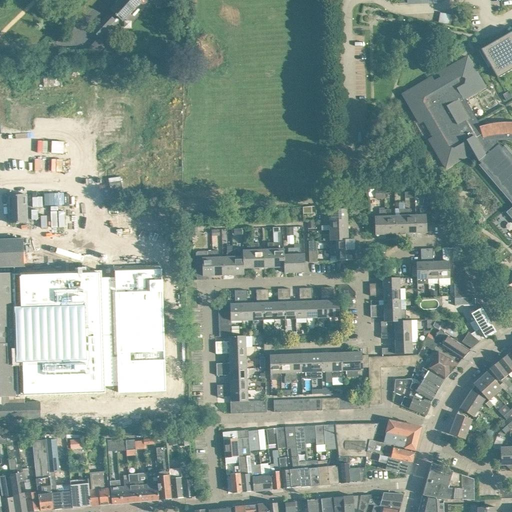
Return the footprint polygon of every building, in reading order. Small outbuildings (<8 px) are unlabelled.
[(122,21),(141,0),(120,0),(111,10),(112,11),(94,31),(99,37),(118,17),(122,21)] [(511,33),(511,32),(480,49),(491,68),(497,78),(511,69),(511,33)] [(106,49),(102,53),(111,61),(115,57),(106,49)] [(511,122),(509,122),(504,122),(498,123),(495,123),(492,123),(487,125),(484,125),(480,126),(465,99),(485,87),(467,57),(439,73),(441,78),(433,82),(431,78),(403,94),(419,123),(423,120),(433,138),(429,140),(445,168),(473,152),(478,161),(480,163),(478,165),(479,165),(481,164),(511,200),(511,208),(509,211),(511,214),(511,122)] [(64,221),(64,212),(64,205),(58,205),(25,206),(24,184),(8,185),(9,213),(9,224),(26,224),(26,223),(58,222),(64,221)] [(322,215),(322,220),(347,219),(347,209),(341,209),(340,205),(334,205),(334,209),(329,210),(329,214),(322,215)] [(426,233),(426,208),(420,209),(420,215),(416,215),(416,233),(426,233)] [(406,234),(405,209),(399,209),(399,216),(395,216),(396,234),(406,234)] [(416,233),(416,215),(411,216),(411,209),(405,209),(406,234),(416,233)] [(76,210),(67,211),(68,224),(76,223),(76,210)] [(90,210),(82,210),(82,223),(89,223),(90,210)] [(104,223),(104,210),(96,210),(96,223),(104,223)] [(385,234),(384,210),(379,210),(379,217),(374,217),(375,235),(385,234)] [(396,234),(395,216),(391,216),(390,210),(384,210),(385,234),(396,234)] [(0,223),(9,224),(9,213),(0,213),(0,223)] [(170,264),(170,213),(114,213),(114,224),(123,224),(123,235),(116,235),(116,266),(135,266),(135,259),(135,253),(144,253),(144,248),(149,248),(150,264),(170,264)] [(347,230),(347,219),(322,220),(322,226),(329,226),(329,230),(347,230)] [(348,240),(347,230),(329,230),(329,235),(323,235),(323,241),(336,241),(336,240),(348,240)] [(81,321),(17,323),(17,328),(12,328),(10,275),(14,275),(13,266),(56,264),(56,263),(60,263),(60,265),(82,265),(92,253),(75,237),(74,238),(59,238),(59,242),(55,243),(55,239),(0,240),(0,419),(40,418),(40,422),(131,419),(131,418),(132,418),(132,419),(169,418),(169,417),(180,417),(179,393),(180,393),(179,356),(178,356),(177,341),(174,341),(173,334),(177,334),(175,291),(168,291),(167,273),(116,274),(117,285),(110,285),(110,282),(111,282),(111,281),(99,282),(71,311),(81,321)] [(354,239),(348,240),(336,240),(336,241),(336,245),(329,245),(329,251),(354,250),(354,239)] [(316,240),(308,240),(308,251),(317,251),(316,240)] [(284,267),(284,255),(284,249),(279,249),(279,242),(274,243),(273,243),(274,267),(284,267)] [(253,268),(252,243),(247,244),(247,250),(242,251),(243,257),(244,269),(253,268)] [(264,268),(263,250),(259,250),(258,243),(252,243),(253,268),(264,268)] [(274,267),(273,243),(267,243),(267,250),(263,250),(264,268),(274,267)] [(294,273),(294,248),(288,248),(288,255),(284,255),(284,267),(284,273),(294,273)] [(305,272),(304,254),(300,254),(299,248),(294,248),(294,273),(305,272)] [(449,278),(448,248),(442,248),(443,262),(438,262),(438,278),(449,278)] [(428,279),(426,249),(420,249),(421,262),(416,263),(417,277),(417,284),(428,284),(428,279)] [(438,278),(438,262),(433,262),(433,249),(426,249),(428,279),(428,284),(439,284),(438,278)] [(233,275),(232,250),(227,250),(227,257),(223,257),(223,275),(233,275)] [(244,275),(244,269),(243,257),(238,257),(238,250),(232,250),(233,275),(244,275)] [(354,260),(354,250),(329,251),(329,256),(336,256),(336,261),(354,260)] [(213,276),(212,251),(197,252),(196,253),(197,280),(206,280),(206,276),(213,276)] [(223,275),(223,257),(218,257),(218,251),(212,251),(213,276),(223,275)] [(317,262),(317,251),(308,251),(309,262),(317,262)] [(399,289),(399,278),(382,278),(383,284),(369,284),(369,290),(399,289)] [(328,317),(327,287),(321,288),(321,301),(316,301),(317,318),(328,317)] [(339,317),(338,300),(333,301),(333,287),(327,287),(328,317),(339,317)] [(306,318),(305,288),(299,288),(300,302),(295,302),(295,319),(306,318)] [(317,318),(316,301),(312,301),(311,288),(305,288),(306,318),(317,318)] [(274,319),(273,303),(268,303),(268,289),(262,290),(263,320),(274,319)] [(284,319),(284,289),(278,289),(278,303),(273,303),(274,319),(284,319)] [(295,319),(295,302),(290,302),(290,289),(284,289),(284,319),(295,319)] [(405,289),(399,289),(369,290),(370,296),(383,296),(383,300),(400,300),(405,300),(405,289)] [(241,320),(240,290),(234,291),(235,304),(230,304),(230,307),(230,312),(230,318),(230,321),(241,320)] [(252,320),(252,304),(247,304),(246,290),(240,290),(241,320),(252,320)] [(263,320),(262,290),(256,290),(256,303),(252,304),(252,320),(263,320)] [(474,297),(466,298),(454,298),(455,305),(475,305),(474,297)] [(400,311),(400,300),(383,300),(383,305),(370,306),(370,312),(400,311)] [(437,314),(437,303),(416,303),(417,314),(437,314)] [(496,332),(481,308),(470,314),(480,329),(470,335),(479,341),(496,332)] [(406,321),(405,310),(400,311),(370,312),(370,318),(384,317),(384,322),(406,321)] [(411,332),(410,321),(406,321),(384,322),(381,322),(381,333),(411,332)] [(461,360),(469,350),(440,331),(433,341),(438,344),(461,360)] [(411,343),(411,332),(381,333),(381,339),(395,338),(395,343),(411,343)] [(479,341),(470,335),(468,332),(461,343),(471,349),(479,341)] [(245,336),(231,336),(228,337),(229,342),(215,342),(215,348),(245,347),(245,336)] [(433,351),(438,344),(433,341),(427,337),(424,345),(433,351)] [(412,354),(411,343),(395,343),(395,348),(382,348),(382,355),(412,354)] [(246,358),(245,347),(215,348),(216,354),(229,354),(229,358),(246,358)] [(368,368),(368,357),(368,355),(362,355),(362,352),(351,353),(352,377),(358,377),(358,370),(362,370),(362,368),(368,368)] [(458,363),(457,363),(438,352),(433,361),(429,358),(425,367),(426,368),(445,379),(458,363)] [(332,378),(330,353),(320,354),(321,372),(325,371),(326,383),(332,382),(332,378)] [(342,371),(341,353),(330,353),(332,378),(342,378),(342,371)] [(352,377),(351,353),(341,353),(342,371),(346,371),(346,377),(352,377)] [(301,372),(300,354),(290,355),(291,379),(297,379),(297,373),(301,372)] [(311,379),(311,354),(300,354),(301,372),(305,372),(305,379),(311,379)] [(321,372),(320,354),(311,354),(311,379),(321,378),(321,372)] [(281,373),(280,355),(269,356),(270,380),(276,380),(276,373),(281,373)] [(291,383),(291,379),(290,355),(280,355),(281,373),(285,373),(285,376),(284,376),(284,384),(291,383)] [(415,367),(416,361),(417,356),(418,355),(409,356),(409,366),(415,367)] [(511,371),(511,362),(506,355),(497,362),(508,374),(511,371)] [(246,369),(246,358),(229,358),(229,363),(216,364),(216,370),(246,369)] [(508,374),(497,362),(489,368),(499,381),(508,374)] [(247,379),(246,369),(216,370),(216,376),(230,375),(230,380),(247,379)] [(419,370),(417,374),(424,379),(439,388),(440,386),(443,381),(428,372),(427,374),(419,370)] [(487,372),(482,376),(483,377),(481,379),(495,394),(502,388),(487,372)] [(247,390),(247,379),(230,380),(230,385),(217,385),(217,391),(247,390)] [(408,388),(411,379),(395,379),(394,387),(404,386),(408,388)] [(435,395),(439,388),(424,379),(419,386),(435,395)] [(495,394),(481,379),(474,385),(488,400),(495,394)] [(435,395),(419,386),(413,382),(410,389),(431,401),(435,395)] [(399,397),(404,386),(394,387),(393,394),(399,397)] [(247,401),(247,390),(217,391),(217,397),(231,397),(231,402),(236,402),(242,401),(247,401)] [(484,399),(471,391),(465,400),(479,408),(484,399)] [(425,416),(430,404),(414,398),(412,401),(404,397),(400,405),(425,416)] [(479,408),(465,400),(459,408),(473,417),(479,408)] [(506,420),(511,414),(511,412),(510,410),(503,417),(506,420)] [(472,420),(457,414),(453,424),(468,430),(472,420)] [(382,435),(386,420),(379,418),(378,423),(374,437),(378,438),(379,435),(382,435)] [(421,427),(404,424),(389,420),(383,444),(393,446),(415,451),(421,427)] [(374,437),(378,423),(335,424),(337,450),(338,456),(348,456),(366,456),(367,453),(369,440),(372,441),(374,437)] [(337,450),(335,424),(323,425),(325,445),(325,451),(337,450)] [(464,439),(468,430),(453,424),(449,434),(464,439)] [(325,445),(323,425),(315,426),(316,446),(325,445)] [(505,433),(510,428),(507,425),(502,430),(505,433)] [(306,451),(304,426),(295,427),(297,451),(306,451)] [(316,446),(315,426),(304,426),(306,451),(307,458),(313,458),(312,446),(316,446)] [(282,428),(276,428),(278,449),(287,448),(285,427),(282,428)] [(298,463),(297,451),(295,427),(285,427),(287,448),(287,450),(291,449),(293,470),(289,470),(291,488),(300,487),(298,463)] [(275,444),(273,428),(266,429),(268,445),(275,444)] [(247,445),(246,431),(246,430),(236,431),(237,445),(245,444),(245,446),(247,445)] [(259,450),(257,430),(248,431),(250,451),(259,450)] [(265,449),(263,430),(257,430),(259,450),(265,449)] [(238,449),(237,445),(236,431),(222,432),(225,458),(238,457),(238,449)] [(190,445),(189,436),(180,436),(181,445),(190,445)] [(511,469),(510,447),(501,447),(504,439),(497,436),(492,448),(500,451),(501,465),(505,465),(509,469),(511,469)] [(177,437),(169,437),(169,445),(178,445),(177,437)] [(46,440),(32,441),(33,452),(36,479),(50,477),(50,473),(47,455),(46,440)] [(56,440),(46,440),(47,455),(50,473),(55,472),(59,472),(56,440)] [(125,440),(117,441),(117,451),(126,450),(125,440)] [(134,440),(125,440),(126,450),(135,450),(135,449),(134,441),(134,440)] [(411,464),(414,453),(393,448),(393,446),(383,444),(372,441),(369,440),(367,453),(379,456),(411,464)] [(82,449),(81,441),(70,441),(71,450),(82,449)] [(117,451),(117,441),(107,442),(108,452),(117,451)] [(145,449),(144,445),(144,441),(134,441),(135,449),(145,449)] [(172,499),(169,470),(167,447),(157,448),(158,460),(163,459),(164,469),(156,470),(159,500),(172,499)] [(248,456),(248,451),(248,448),(238,449),(238,457),(240,474),(241,493),(251,492),(250,474),(246,475),(245,466),(248,466),(247,459),(246,459),(246,456),(248,456)] [(279,459),(278,451),(273,451),(274,464),(270,465),(271,472),(272,490),(281,489),(279,459)] [(363,482),(365,468),(349,469),(348,456),(338,456),(341,484),(363,482)] [(379,456),(378,462),(377,463),(386,465),(385,470),(408,475),(411,464),(379,456)] [(25,480),(23,472),(17,473),(15,458),(8,459),(16,511),(27,511),(25,494),(20,494),(18,481),(25,480)] [(291,488),(289,470),(287,470),(285,458),(279,459),(281,489),(291,488)] [(262,491),(260,466),(255,466),(254,461),(251,462),(253,491),(262,491)] [(328,485),(327,467),(326,461),(317,462),(319,485),(328,485)] [(309,486),(307,463),(307,462),(298,463),(300,487),(309,486)] [(319,485),(317,462),(307,463),(309,486),(319,485)] [(272,490),(271,472),(270,465),(270,463),(267,463),(267,465),(261,466),(261,463),(260,463),(260,466),(262,491),(272,490)] [(474,479),(473,479),(452,472),(453,470),(452,470),(452,471),(431,463),(422,495),(444,499),(444,500),(462,500),(474,500),(474,479)] [(194,497),(192,480),(187,481),(186,466),(180,467),(181,469),(183,498),(194,497)] [(335,466),(327,467),(328,485),(338,484),(337,467),(335,468),(335,466)] [(28,468),(23,469),(23,472),(25,480),(29,511),(31,511),(39,511),(36,492),(32,493),(28,468)] [(159,500),(156,470),(152,470),(151,468),(148,468),(148,471),(147,471),(147,475),(150,501),(159,500)] [(181,469),(169,470),(172,499),(183,498),(181,469)] [(63,509),(62,493),(71,492),(71,484),(56,485),(55,472),(50,473),(50,477),(53,510),(63,509)] [(110,504),(109,489),(105,489),(103,472),(90,473),(92,489),(89,490),(91,506),(110,504)] [(241,493),(240,474),(230,475),(232,493),(241,493)] [(146,475),(138,476),(140,502),(150,501),(147,475),(146,475)] [(5,476),(0,476),(0,484),(4,511),(14,511),(12,497),(9,498),(5,476)] [(138,476),(129,477),(129,480),(131,503),(140,502),(138,476)] [(53,510),(50,477),(36,479),(36,485),(40,511),(53,510)] [(88,480),(70,482),(71,484),(71,492),(73,508),(91,506),(89,490),(89,487),(88,480)] [(131,503),(129,480),(124,480),(124,487),(120,488),(122,503),(131,503)] [(122,503),(120,488),(120,481),(110,482),(112,504),(122,503)] [(73,508),(71,492),(62,493),(63,509),(73,508)] [(383,494),(381,501),(370,498),(369,504),(374,505),(380,506),(399,510),(403,495),(383,493),(383,494)] [(364,511),(365,511),(370,495),(360,495),(360,497),(358,511),(364,511)] [(353,496),(343,497),(344,511),(353,511),(354,510),(353,496)] [(422,496),(417,511),(443,511),(443,500),(422,496)] [(344,511),(343,497),(333,498),(334,511),(344,511)] [(332,511),(331,498),(320,499),(321,511),(332,511)] [(307,500),(307,511),(317,511),(317,499),(307,500)] [(295,511),(294,501),(284,502),(285,511),(295,511)] [(283,511),(282,502),(267,504),(268,511),(283,511)]
